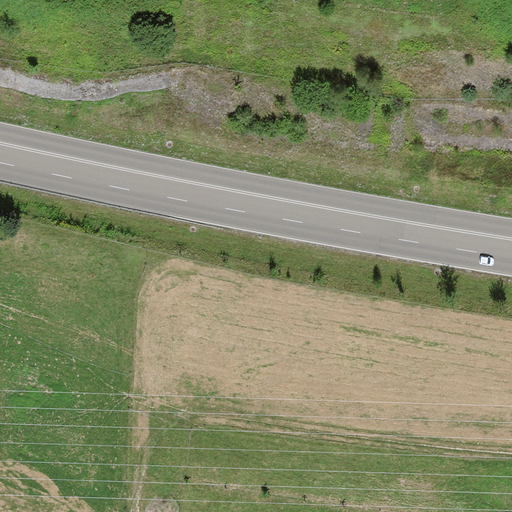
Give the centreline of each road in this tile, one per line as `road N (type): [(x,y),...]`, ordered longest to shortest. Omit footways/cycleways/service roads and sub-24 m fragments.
road 1 (trunk): [(0,153),(511,245)]
road 2 (track): [(135,511),(139,402),(511,445)]
